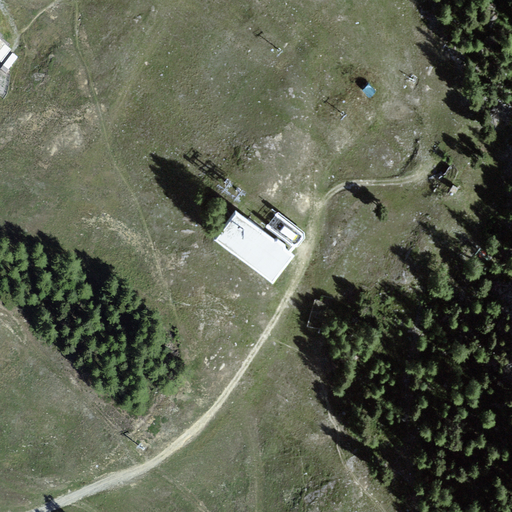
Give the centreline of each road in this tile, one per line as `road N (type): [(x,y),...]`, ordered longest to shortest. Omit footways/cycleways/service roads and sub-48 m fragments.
road 1 (track): [(258,342),(223,397),(171,449),(119,483),(44,511)]
road 2 (track): [(427,160),(402,180),(343,184),(330,193),(258,342)]
